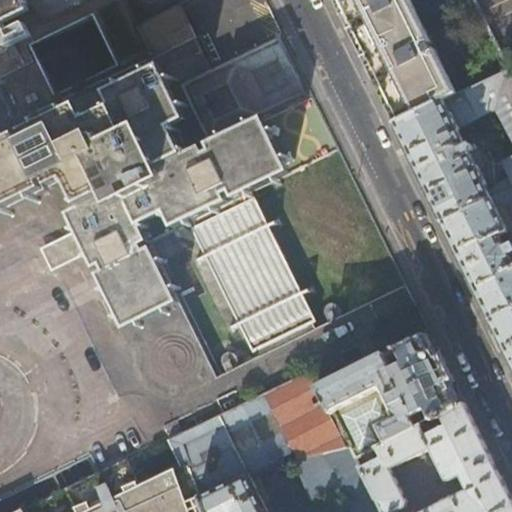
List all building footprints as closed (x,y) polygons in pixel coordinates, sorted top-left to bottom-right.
[(197,37),(178,1),(139,20),(128,0),(0,0),(0,95),(14,124),(39,113),(49,134),(0,158),(0,208),(65,176),(68,183),(72,181),(84,207),(76,211),(85,231),(43,251),(54,273),(96,253),(103,266),(107,264),(111,272),(106,274),(131,328),(185,304),(159,248),(148,254),(145,248),(151,245),(144,229),(169,217),(174,226),(281,172),(261,130),(195,163),(192,156),(189,158),(176,132),(185,127),(153,61),(157,59),(156,57),(197,37)] [(411,0),(333,0),(366,66),(388,109),(395,124),(457,94),(411,0)] [(511,189),(511,73),(509,68),(457,94),(395,124),(420,176),(444,223),(511,189)] [(511,199),(511,189),(444,223),(465,266),(482,300),(491,321),(511,310),(511,258),(501,236),(509,232),(496,205),(503,201),(506,203),(511,199)] [(317,322),(257,199),(253,201),(250,196),(194,224),(197,228),(193,230),(253,353),(256,352),(259,358),(316,329),(313,323),(317,322)] [(511,310),(491,321),(511,362),(511,310)] [(432,421),(443,416),(462,406),(461,405),(444,370),(427,335),(400,348),(407,362),(395,368),(388,354),(318,389),(351,450),(355,459),(377,448),(416,429),(411,418),(427,410),(432,421)] [(185,432),(170,439),(168,439),(181,467),(183,470),(189,467),(206,511),(266,511),(248,474),(292,453),(296,462),(351,450),(318,389),(310,373),(263,395),(228,412),(229,415),(228,422),(223,424),(219,415),(185,432)] [(422,426),(416,429),(377,448),(381,457),(359,468),(376,501),(381,511),(511,511),(511,498),(495,464),(466,404),(462,406),(443,416),(447,425),(427,435),(422,426)] [(164,426),(170,439),(185,432),(179,419),(164,426)] [(381,511),(376,501),(359,468),(355,459),(351,450),(296,462),(292,465),(309,502),(340,488),(351,511),(381,511)] [(205,511),(206,511),(189,467),(183,470),(181,467),(140,485),(127,459),(67,486),(79,511),(205,511)]
